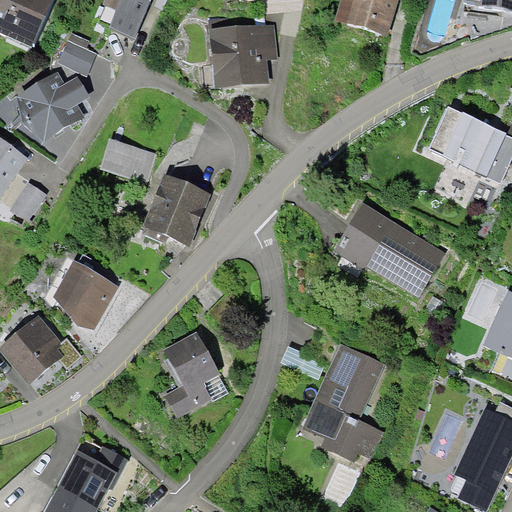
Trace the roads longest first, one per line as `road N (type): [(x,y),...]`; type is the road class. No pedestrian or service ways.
road 1 (residential): [(0,422),(66,399),(248,219)]
road 2 (residential): [(248,219),(265,253),(275,318),(245,415),(174,511)]
road 3 (residential): [(248,219),(325,138),(407,82),(511,43)]
